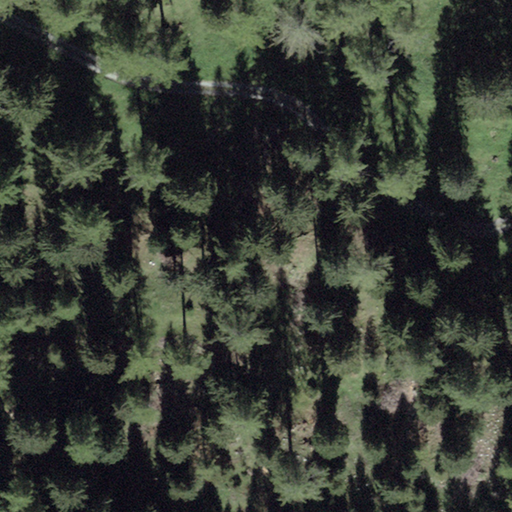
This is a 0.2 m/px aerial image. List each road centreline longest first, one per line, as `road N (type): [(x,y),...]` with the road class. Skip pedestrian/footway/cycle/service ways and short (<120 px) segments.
road 1 (track): [(319,126),(258,95),(149,85),(101,69),(0,15)]
road 2 (track): [(319,126),(374,177),(449,217),(489,225),(511,211)]
